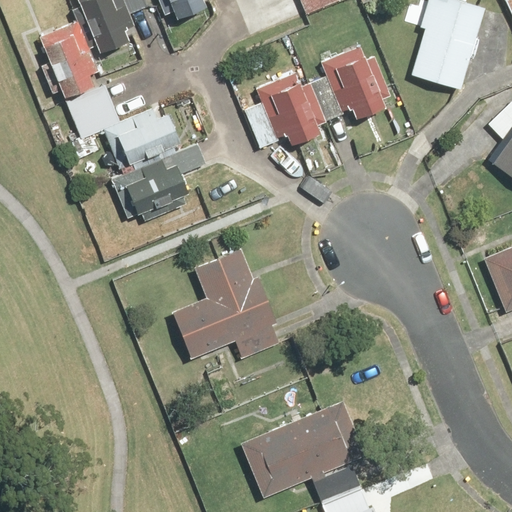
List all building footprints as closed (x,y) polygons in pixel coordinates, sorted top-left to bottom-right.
[(122,0),(76,0),(78,5),(70,9),(81,37),(89,33),(96,51),(127,40),(123,29),(132,25),(122,0)] [(155,0),(160,11),(169,7),(174,19),(204,8),(200,0),(155,0)] [(459,88),(481,8),(451,0),(424,0),(417,27),(422,28),(409,75),(459,88)] [(74,22),(37,36),(48,62),(39,66),(52,100),(91,85),(86,74),(98,70),(89,48),(86,50),(74,22)] [(359,47),(320,63),(341,113),(350,110),(354,120),(383,108),(379,98),(389,94),(374,57),(365,61),(359,47)] [(316,124),(326,120),(310,82),(299,86),(293,71),(254,87),(275,139),(285,134),(289,145),(319,133),(316,124)] [(151,109),(102,128),(117,167),(178,143),(166,114),(155,119),(151,109)] [(511,178),(511,131),(490,163),(511,178)] [(197,143),(109,179),(125,217),(185,192),(178,174),(205,163),(197,143)] [(511,244),(482,256),(505,311),(511,307),(511,244)] [(204,297),(169,311),(188,359),(233,342),(240,359),(278,345),(271,327),(275,326),(257,278),(251,280),(240,249),(193,267),(204,297)] [(340,401),(238,442),(261,496),(310,476),(320,502),(361,486),(352,463),(324,475),(322,471),(362,455),(340,401)] [(373,511),(371,505),(367,507),(360,490),(321,505),(323,511),(373,511)]
